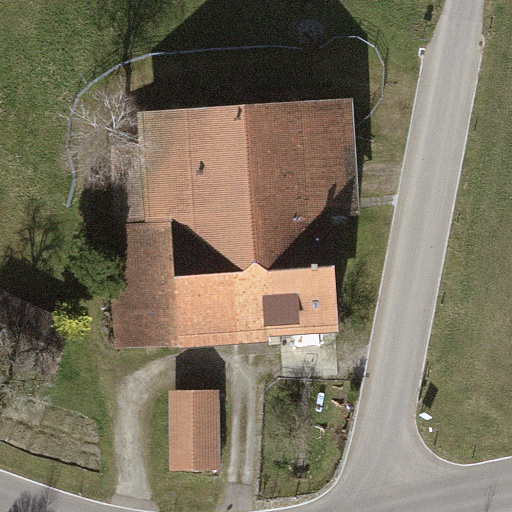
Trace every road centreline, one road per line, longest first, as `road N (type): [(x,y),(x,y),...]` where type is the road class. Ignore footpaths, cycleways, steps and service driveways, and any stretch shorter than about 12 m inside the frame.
road 1 (unclassified): [(466,0),(373,511)]
road 2 (tertiary): [(379,511),(511,484)]
